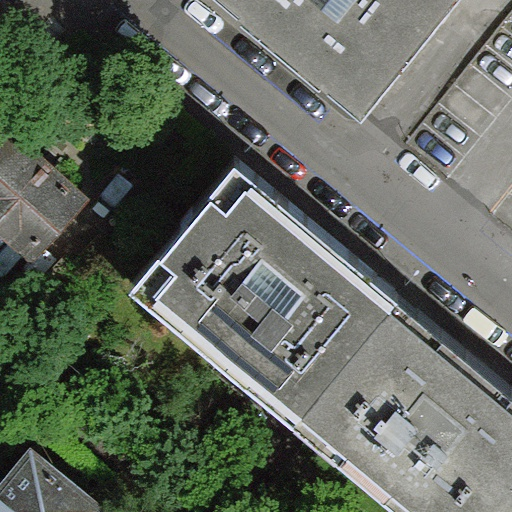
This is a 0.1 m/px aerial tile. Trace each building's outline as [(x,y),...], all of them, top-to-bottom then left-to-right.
[(234,0),(362,106),(447,0),(234,0)] [(13,137),(0,151),(0,220),(31,246),(78,194),(13,137)] [(238,155),(131,279),(296,416),(400,290),(238,155)] [(488,511),(511,486),(511,383),(400,290),(296,416),(414,511),(488,511)] [(101,511),(114,497),(37,435),(0,479),(0,511),(101,511)] [(511,511),(511,486),(488,511),(511,511)]
